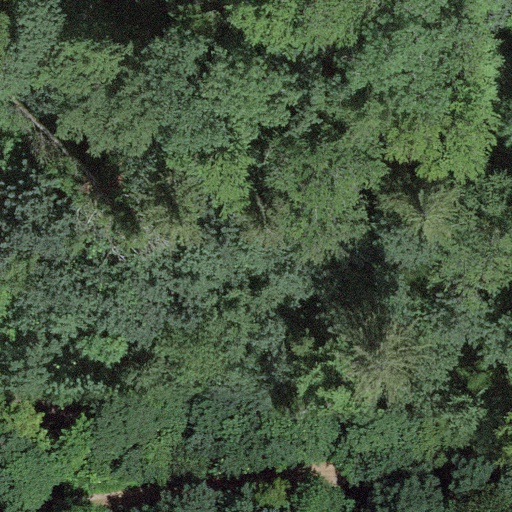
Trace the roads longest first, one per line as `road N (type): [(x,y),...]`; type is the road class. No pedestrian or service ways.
road 1 (track): [(37,511),(276,485),(511,445)]
road 2 (track): [(276,485),(511,176)]
